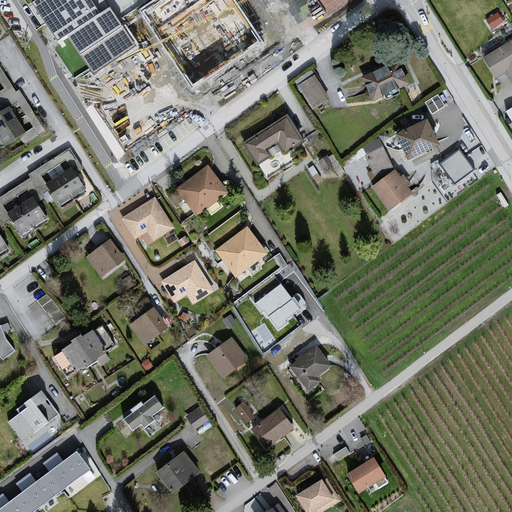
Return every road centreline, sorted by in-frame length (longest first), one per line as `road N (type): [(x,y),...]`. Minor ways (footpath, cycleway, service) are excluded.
road 1 (residential): [(511,293),(221,511)]
road 2 (residential): [(382,0),(127,182)]
road 3 (residential): [(127,182),(12,0)]
road 4 (residential): [(511,167),(409,0)]
road 5 (residential): [(127,182),(0,280)]
road 6 (unknown): [(216,119),(299,245)]
road 7 (unknown): [(265,479),(184,355)]
